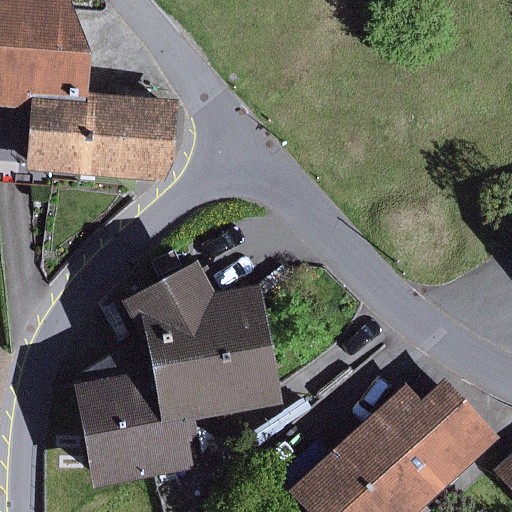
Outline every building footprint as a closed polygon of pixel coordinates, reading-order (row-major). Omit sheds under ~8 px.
[(82,0),(0,0),(0,93),(38,97),(99,101),(101,50),(82,0)] [(99,101),(38,97),(35,173),(161,182),(177,164),(180,107),(99,101)] [(294,400),(262,291),(222,304),(198,269),(140,299),(160,334),(179,425),(209,419),(294,400)] [(179,425),(160,334),(109,345),(117,379),(77,387),(99,492),(219,467),(215,449),(209,419),(179,425)] [(438,398),(420,377),(306,476),(336,511),(424,511),(511,436),(511,430),(464,375),(438,398)] [(511,452),(496,465),(511,484),(511,452)]
